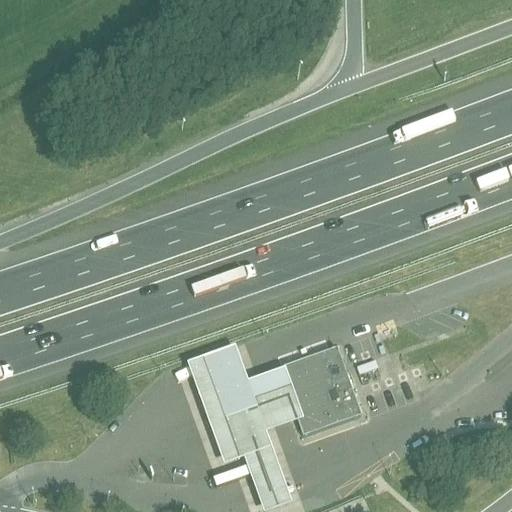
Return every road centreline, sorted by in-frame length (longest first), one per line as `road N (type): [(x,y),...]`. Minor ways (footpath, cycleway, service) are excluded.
road 1 (motorway): [(511,111),(0,292)]
road 2 (motorway): [(0,356),(511,176)]
road 3 (motorway): [(323,100),(0,243)]
